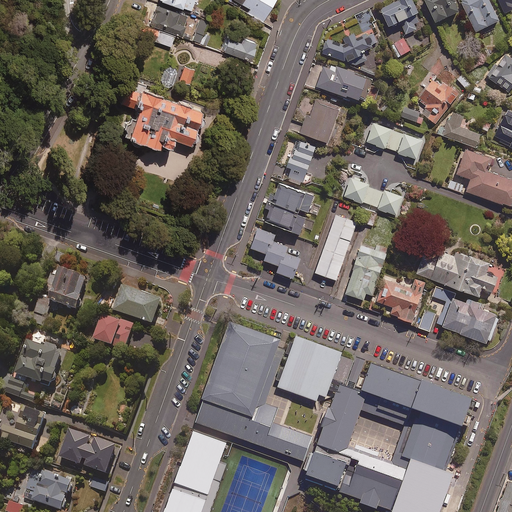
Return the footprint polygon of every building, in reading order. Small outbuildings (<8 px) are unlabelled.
[(192,0),(165,0),(189,9),(192,0)] [(234,0),(248,8),(246,12),(261,21),(273,0),(234,0)] [(416,10),(411,0),(393,0),(379,7),(387,24),(398,19),(404,33),(415,28),(413,22),(418,20),(414,11),(416,10)] [(457,9),(453,0),(425,0),(434,19),(457,9)] [(489,0),(460,0),(474,30),(498,19),(489,0)] [(511,1),(511,0),(498,0),(504,11),(511,7),(511,3),(511,2),(511,1)] [(186,13),(146,1),(145,5),(154,7),(149,24),(179,34),(186,13)] [(320,52),(343,59),(379,41),(371,27),(374,26),(372,22),(375,20),(368,7),(354,14),(364,33),(344,43),(325,37),(320,52)] [(173,34),(157,29),(154,40),(169,45),(173,34)] [(253,40),(240,35),(238,42),(224,37),(220,48),(247,58),(253,40)] [(409,49),(403,37),(395,41),(401,53),(409,49)] [(511,55),(505,51),(497,64),(495,62),(486,75),(507,90),(511,83),(511,55)] [(371,78),(323,63),(316,86),(364,101),(371,78)] [(194,68),(183,64),(177,79),(189,83),(194,68)] [(167,87),(172,84),(176,72),(173,67),(168,65),(163,67),(160,78),(159,80),(161,84),(167,87)] [(457,94),(434,76),(411,104),(435,123),(457,94)] [(140,143),(141,141),(142,142),(169,151),(174,138),(188,144),(190,139),(193,140),(196,138),(198,134),(196,130),(193,130),(195,124),(199,124),(202,123),(203,119),(202,115),(198,115),(200,110),(180,102),(145,88),(146,84),(128,78),(119,102),(135,108),(132,117),(130,117),(128,121),(125,122),(123,127),(125,130),(123,135),(131,138),(130,140),(131,143),(134,145),(137,145),(140,143)] [(338,109),(315,100),(309,115),(306,114),(300,132),(326,141),(338,109)] [(419,112),(404,105),(400,115),(415,121),(419,112)] [(511,110),(506,108),(492,138),(511,147),(511,110)] [(480,132),(459,125),(462,117),(451,113),(449,121),(441,119),(436,133),(475,147),(480,132)] [(391,128),(372,121),(365,141),(384,147),(391,128)] [(422,138),(394,129),(388,148),(415,157),(422,138)] [(295,148),(311,153),(313,145),(298,140),(295,148)] [(295,148),(290,147),(288,155),(308,162),(311,153),(295,148)] [(491,157),(465,147),(456,172),(470,177),(465,190),(511,206),(511,178),(486,169),(491,157)] [(308,162),(288,155),(285,165),(290,166),(287,176),(302,181),(308,162)] [(362,202),(368,183),(350,177),(343,196),(362,202)] [(463,185),(450,180),(448,187),(461,192),(463,185)] [(271,201),(297,211),(298,208),(307,211),(313,195),(279,182),(271,201)] [(364,203),(396,214),(402,195),(371,184),(364,203)] [(297,211),(271,201),(265,219),(299,232),(305,214),(297,211)] [(376,214),(366,210),(362,222),(373,225),(376,214)] [(357,221),(336,214),(314,271),(335,279),(357,221)] [(274,233),(257,227),(250,247),(265,252),(262,259),(277,264),(275,271),(291,276),(298,256),(283,251),(286,244),(272,239),(274,233)] [(376,249),(360,243),(344,293),(363,298),(365,292),(371,294),(386,247),(377,244),(376,249)] [(452,254),(438,248),(435,259),(422,254),(415,272),(477,294),(480,287),(486,289),(492,273),(484,271),(487,261),(454,249),(452,254)] [(86,277),(59,267),(56,275),(51,273),(46,286),(51,288),(48,296),(40,293),(34,311),(47,316),(49,307),(56,309),(58,302),(75,308),(86,277)] [(423,283),(387,270),(375,300),(392,306),(389,313),(411,321),(415,312),(413,311),(423,283)] [(161,298),(122,284),(113,309),(152,323),(161,298)] [(455,292),(435,285),(431,295),(444,300),(436,323),(484,340),(494,312),(476,305),(478,301),(466,297),(465,300),(454,295),(455,292)] [(133,325),(101,314),(93,338),(125,349),(133,325)] [(293,340),(233,318),(196,419),(307,459),(317,431),(278,417),(285,400),(273,396),(293,340)] [(346,350),(302,334),(283,387),(326,403),(346,350)] [(61,352),(26,339),(14,372),(49,385),(61,352)] [(467,397),(372,363),(362,388),(416,408),(399,455),(412,460),(392,511),(441,511),(455,474),(441,469),(467,397)] [(11,376),(5,391),(33,401),(35,395),(24,391),(27,382),(11,376)] [(363,390),(341,382),(317,449),(339,457),(363,390)] [(45,414),(21,405),(18,413),(15,412),(11,426),(0,422),(0,437),(33,449),(45,414)] [(80,408),(73,405),(69,413),(77,416),(80,408)] [(59,456),(79,463),(81,456),(86,458),(83,465),(105,472),(115,444),(69,428),(59,456)] [(347,461),(317,449),(307,475),(338,486),(347,461)] [(360,449),(345,491),(388,506),(403,465),(360,449)] [(67,498),(65,498),(67,492),(71,493),(74,483),(70,482),(71,479),(43,470),(40,480),(30,476),(26,489),(31,490),(28,498),(61,509),(62,506),(64,507),(67,498)] [(108,482),(94,477),(91,486),(105,491),(108,482)] [(511,511),(511,481),(508,480),(496,511),(511,511)] [(16,486),(8,484),(4,496),(12,498),(16,486)] [(21,511),(24,506),(9,501),(6,511),(9,511),(21,511)]
